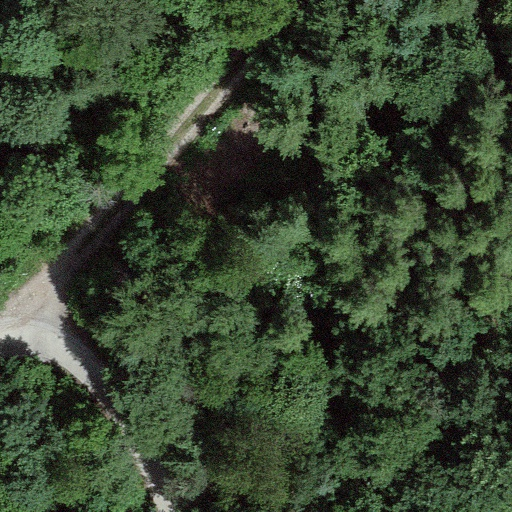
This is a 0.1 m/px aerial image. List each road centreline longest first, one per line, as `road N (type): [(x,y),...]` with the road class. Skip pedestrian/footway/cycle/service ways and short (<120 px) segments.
road 1 (track): [(294,0),(5,342)]
road 2 (track): [(162,511),(89,366),(36,336),(0,343)]
